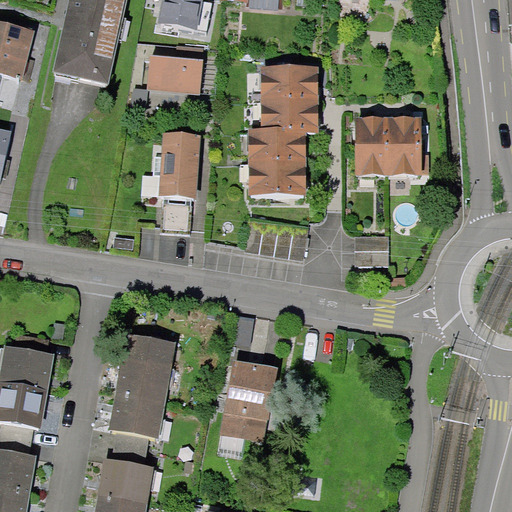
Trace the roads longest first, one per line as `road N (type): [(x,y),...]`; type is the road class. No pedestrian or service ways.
road 1 (residential): [(100,270),(358,315),(416,315)]
road 2 (residential): [(100,270),(60,511)]
road 3 (primary): [(502,224),(472,0)]
road 4 (unknown): [(319,308),(332,210),(333,110)]
road 5 (residential): [(407,511),(418,456),(416,315)]
